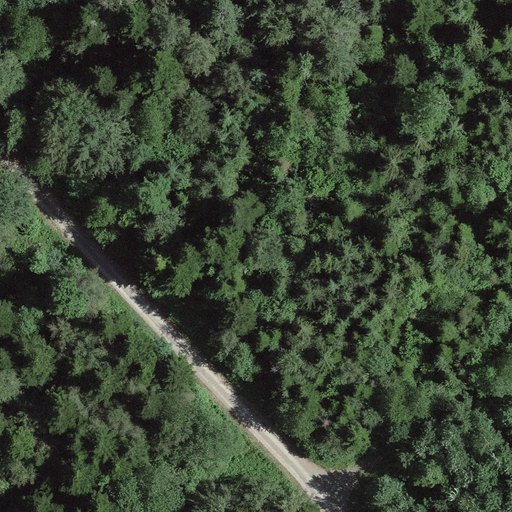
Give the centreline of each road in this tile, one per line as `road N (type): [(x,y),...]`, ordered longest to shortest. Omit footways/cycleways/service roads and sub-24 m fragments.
road 1 (track): [(0,154),(334,511)]
road 2 (track): [(311,479),(351,475),(395,453),(445,411),(511,323)]
